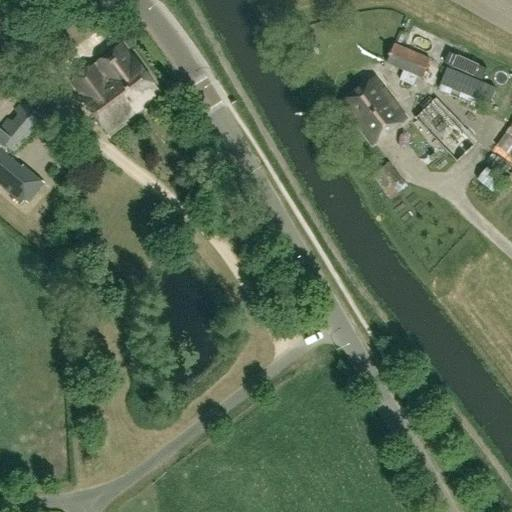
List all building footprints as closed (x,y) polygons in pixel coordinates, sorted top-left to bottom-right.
[(403,70),(399,79),(413,86),(417,76),(427,80),(429,73),(425,71),(430,59),(394,43),(386,62),(403,70)] [(131,58),(121,44),(72,81),(82,95),(81,96),(108,134),(162,94),(134,56),(131,58)] [(486,108),(496,87),(447,67),(438,88),(486,108)] [(370,140),(402,116),(374,79),(342,103),(370,140)] [(433,99),(413,118),(456,163),(476,143),(433,99)] [(0,188),(20,206),(23,202),(26,205),(41,187),(5,156),(7,154),(10,157),(41,121),(22,104),(0,130),(0,188)] [(511,121),(483,162),(507,180),(511,173),(511,121)] [(502,180),(487,167),(477,179),(492,192),(502,180)]
